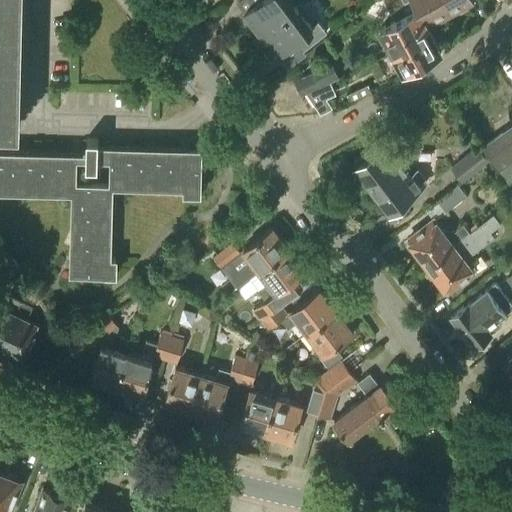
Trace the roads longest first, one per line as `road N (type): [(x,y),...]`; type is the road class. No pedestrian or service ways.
road 1 (residential): [(511,472),(274,161)]
road 2 (secondary): [(364,511),(164,463),(0,401)]
road 3 (residential): [(274,161),(511,22)]
road 4 (residential): [(274,161),(148,0)]
